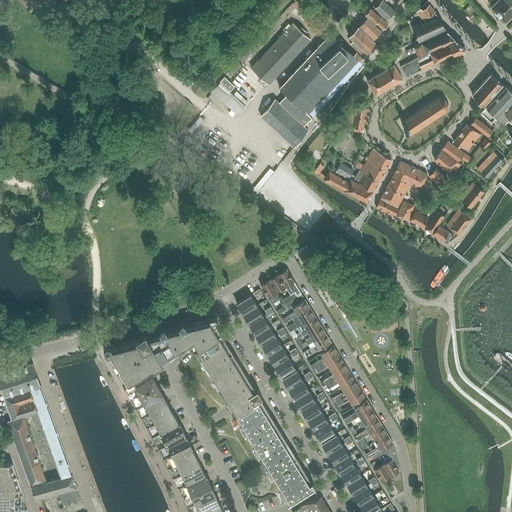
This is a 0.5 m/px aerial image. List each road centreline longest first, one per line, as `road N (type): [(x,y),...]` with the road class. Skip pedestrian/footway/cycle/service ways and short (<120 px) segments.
road 1 (residential): [(216,298),(286,251),(401,443),(412,511)]
road 2 (residential): [(216,298),(344,511)]
road 3 (residential): [(38,353),(216,298)]
road 4 (residential): [(92,511),(38,353)]
